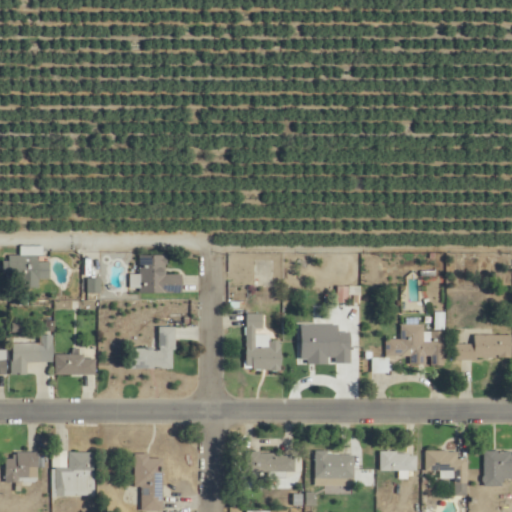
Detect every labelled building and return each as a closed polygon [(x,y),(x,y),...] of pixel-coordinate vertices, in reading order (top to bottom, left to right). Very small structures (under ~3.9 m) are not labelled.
[(42,246),(22,246),(21,258),(4,257),(3,276),(23,276),(23,288),(39,288),(39,278),(49,279),(50,261),(42,261),(42,246)] [(97,252),(87,252),(87,275),(97,275),(97,252)] [(182,292),(182,274),(166,274),(166,255),(139,255),(139,292),(182,292)] [(281,370),(282,340),(271,340),(271,332),(263,332),(263,314),(246,313),(245,370),(281,370)] [(300,336),(300,355),(327,354),(327,349),(338,348),(338,363),(349,363),(349,322),(337,322),(337,336),(300,336)] [(385,357),(410,358),(410,359),(438,361),(439,334),(421,333),(421,324),(401,323),(401,340),(386,339),(385,357)] [(159,349),(131,348),(130,368),(174,370),(176,326),(160,326),(159,349)] [(27,362),(52,362),(52,335),(39,335),(39,342),(12,342),(12,374),(27,374),(27,362)] [(511,335),(473,335),(473,343),(457,343),(457,359),(511,359),(511,335)] [(56,354),(56,375),(95,375),(95,358),(85,358),(85,354),(56,354)] [(458,450),(426,450),(426,471),(440,471),(440,478),(454,478),(454,495),(467,495),(467,457),(458,457),(458,450)] [(53,497),(96,496),(95,451),(55,452),(55,467),(53,467),(53,497)] [(511,478),(511,451),(484,452),(483,486),(503,486),(503,479),(511,478)] [(416,470),(416,452),(380,452),(380,470),(416,470)] [(38,453),(5,453),(5,482),(38,482),(38,453)] [(296,473),(296,453),(248,453),(248,473),(296,473)] [(354,453),(316,453),(315,480),(354,480),(354,453)] [(141,487),(141,511),(163,511),(163,456),(133,456),(133,487),(141,487)]
